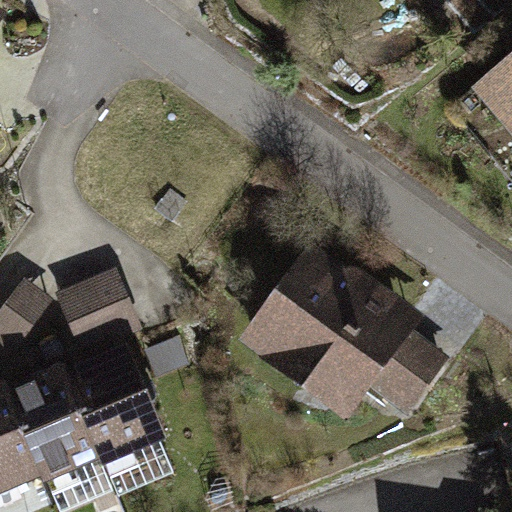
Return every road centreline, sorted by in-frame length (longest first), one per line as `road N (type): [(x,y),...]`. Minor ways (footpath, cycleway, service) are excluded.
road 1 (residential): [(511,298),(107,0)]
road 2 (unknown): [(112,3),(42,247)]
